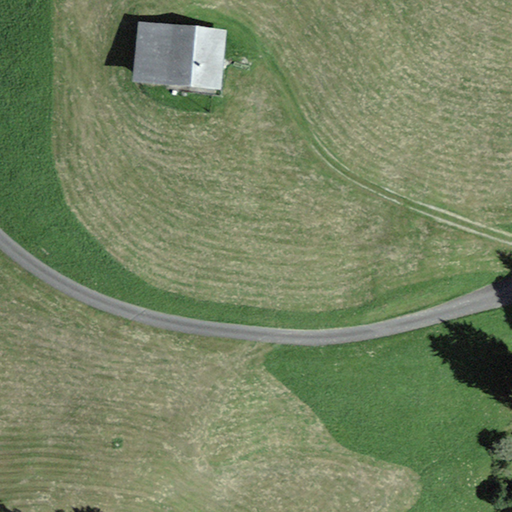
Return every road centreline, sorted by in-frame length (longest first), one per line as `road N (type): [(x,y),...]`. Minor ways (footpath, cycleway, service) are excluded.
road 1 (track): [(0,237),(40,269),(112,306),(263,334),(337,336),(511,294)]
road 2 (track): [(242,31),(335,165),(424,209),(511,239)]
